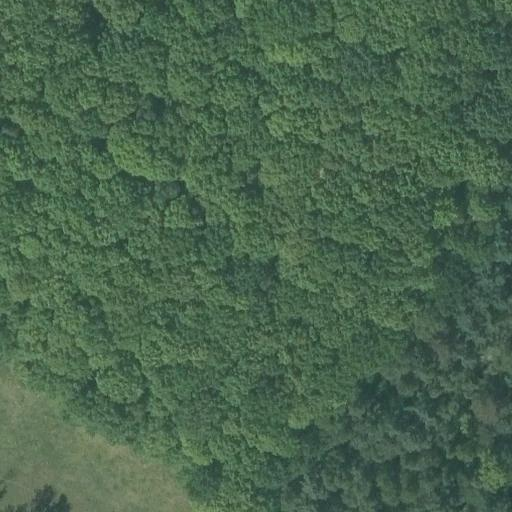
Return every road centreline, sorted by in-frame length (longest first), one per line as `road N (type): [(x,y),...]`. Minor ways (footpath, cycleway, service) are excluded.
road 1 (track): [(261,507),(511,163)]
road 2 (track): [(268,511),(0,326)]
road 3 (track): [(0,62),(109,0)]
